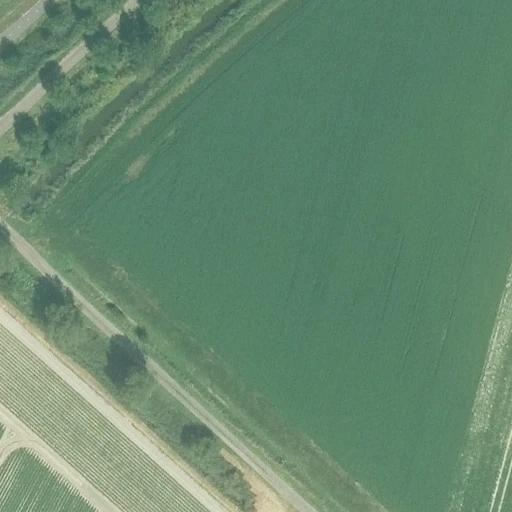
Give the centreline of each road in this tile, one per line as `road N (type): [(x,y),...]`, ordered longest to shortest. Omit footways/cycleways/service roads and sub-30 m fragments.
road 1 (track): [(305,511),(0,227)]
road 2 (track): [(0,127),(138,0)]
